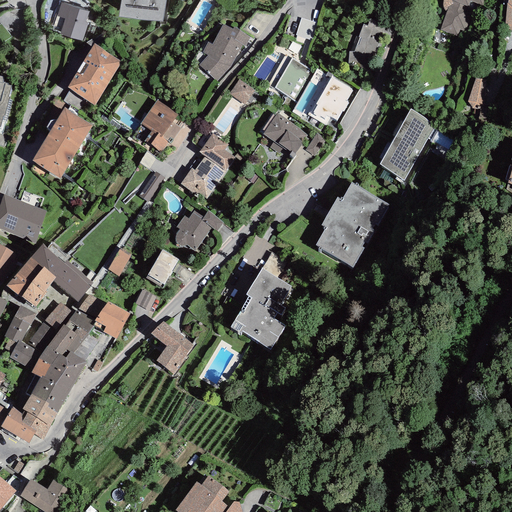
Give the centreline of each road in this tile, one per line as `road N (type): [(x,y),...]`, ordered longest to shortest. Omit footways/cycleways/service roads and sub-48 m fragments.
road 1 (residential): [(411,0),(347,131),(240,226),(81,394),(50,439),(0,449)]
road 2 (residential): [(394,511),(511,287)]
road 3 (residential): [(291,0),(214,98),(171,170)]
road 4 (residential): [(18,139),(37,76),(35,1)]
